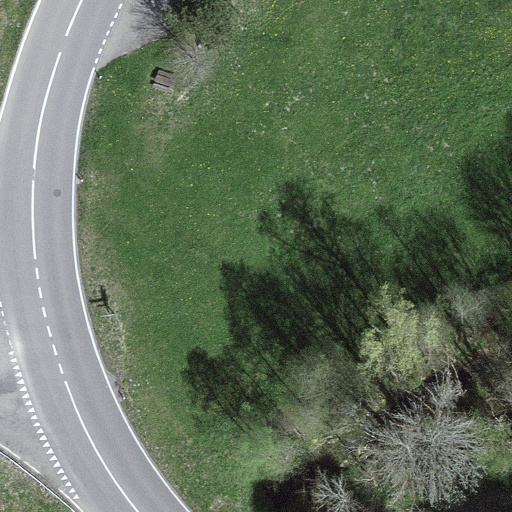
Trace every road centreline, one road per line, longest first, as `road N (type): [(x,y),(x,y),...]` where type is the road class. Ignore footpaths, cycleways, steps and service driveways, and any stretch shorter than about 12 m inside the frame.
road 1 (secondary): [(94,0),(47,105),(31,176),(34,256),(50,339)]
road 2 (secondary): [(50,339),(90,440),(138,511)]
